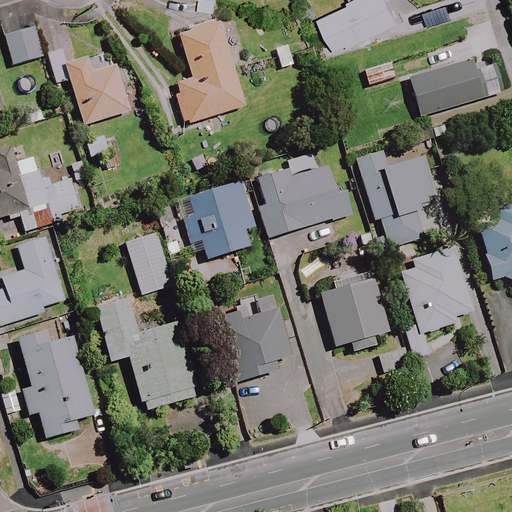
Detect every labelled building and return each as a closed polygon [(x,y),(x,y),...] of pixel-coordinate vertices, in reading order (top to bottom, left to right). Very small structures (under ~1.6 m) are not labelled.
[(198,11),(213,14),(215,0),(212,0),(170,0),(168,15),(196,20),(198,11)] [(318,20),(333,50),(347,44),(349,48),(398,24),(386,0),(352,0),(348,2),(349,5),(318,20)] [(38,59),(26,18),(12,22),(0,25),(0,34),(10,68),(38,59)] [(241,110),(214,22),(173,35),(187,82),(169,87),(181,128),(241,110)] [(289,68),(284,48),(271,51),(277,71),(289,68)] [(85,71),(82,61),(64,66),(59,51),(43,56),(52,88),(66,84),(79,129),(125,116),(110,64),(85,71)] [(478,97),(496,92),(490,70),(472,75),(469,62),(403,80),(414,120),(434,114),(436,120),(481,108),(478,97)] [(390,80),(386,67),(360,76),(364,89),(390,80)] [(106,158),(100,140),(82,145),(88,164),(106,158)] [(0,221),(16,218),(20,234),(60,224),(58,215),(78,210),(71,181),(49,187),(40,183),(31,158),(11,163),(8,151),(0,153),(0,221)] [(419,213),(418,209),(425,207),(423,201),(432,198),(420,160),(384,171),(379,155),(352,163),(370,223),(376,221),(384,251),(420,240),(412,215),(419,213)] [(332,197),(321,159),(284,170),(252,179),(260,208),(256,209),(264,240),(345,218),(339,195),(332,197)] [(246,218),(251,216),(247,201),(241,203),(236,185),(184,201),(185,204),(174,208),(189,255),(198,252),(202,263),(245,249),(240,232),(249,229),(246,218)] [(511,207),(491,214),(496,228),(473,236),(488,283),(498,280),(511,287),(511,207)] [(168,289),(153,237),(121,246),(137,299),(168,289)] [(63,303),(43,240),(12,249),(18,270),(0,275),(0,328),(40,316),(38,311),(63,303)] [(401,328),(411,362),(427,357),(421,335),(453,326),(451,320),(467,315),(449,251),(409,262),(412,271),(396,276),(411,325),(401,328)] [(384,335),(368,274),(330,285),(332,292),(315,296),(330,349),(384,335)] [(250,302),(254,316),(240,320),(239,317),(216,324),(233,384),(273,373),(270,363),(286,359),(269,297),(250,302)] [(106,364),(124,360),(137,406),(140,405),(142,413),(189,400),(169,327),(132,337),(123,302),(92,310),(106,364)] [(90,419),(66,327),(13,342),(26,391),(17,393),(24,418),(34,415),(41,442),(75,432),(73,423),(90,419)]
